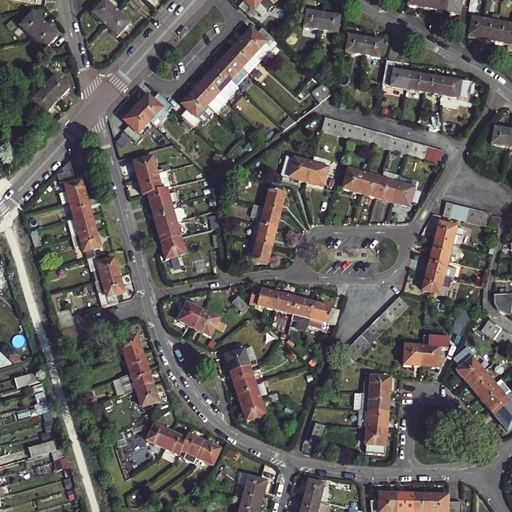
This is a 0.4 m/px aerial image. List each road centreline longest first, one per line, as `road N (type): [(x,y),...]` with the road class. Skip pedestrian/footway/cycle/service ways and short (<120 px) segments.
road 1 (residential): [(149,297),(175,369),(203,409),(234,435),(293,461)]
road 2 (residential): [(93,109),(149,297)]
road 3 (residential): [(503,455),(443,396),(423,392),(411,406),(408,472)]
road 4 (residential): [(502,89),(354,0)]
road 5 (residential): [(413,232),(502,89)]
road 6 (residential): [(149,297),(297,275)]
road 7 (residential): [(93,109),(194,0)]
road 8 (residential): [(297,275),(385,278),(398,269),(413,232)]
road 9 (residential): [(413,232),(317,234),(297,275)]
road 10 (residential): [(0,210),(93,109)]
